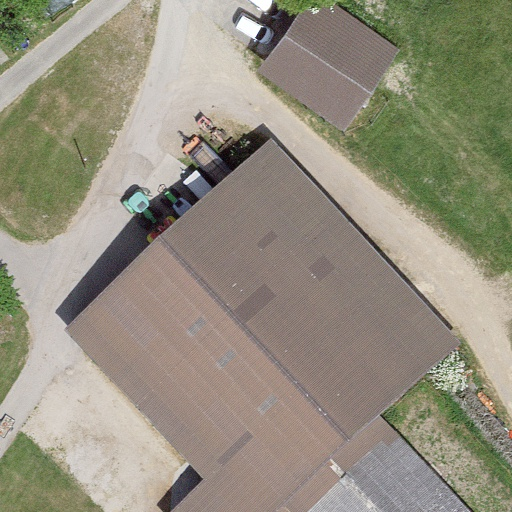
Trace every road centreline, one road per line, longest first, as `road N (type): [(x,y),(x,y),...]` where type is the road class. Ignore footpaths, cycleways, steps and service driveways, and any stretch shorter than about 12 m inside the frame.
road 1 (track): [(177,35),(484,304),(511,350)]
road 2 (residential): [(183,0),(156,153),(42,314)]
